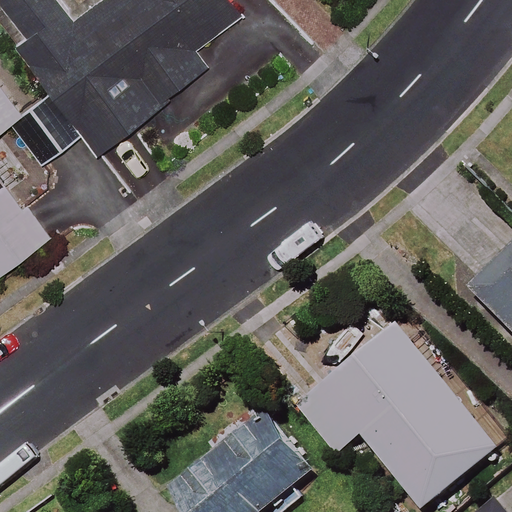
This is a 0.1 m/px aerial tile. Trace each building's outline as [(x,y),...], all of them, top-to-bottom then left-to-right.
[(201,48),(247,17),(233,0),(105,0),(75,23),(57,0),(0,0),(0,20),(100,151),(211,65),(201,48)] [(0,133),(25,115),(0,81),(0,274),(52,236),(16,187),(0,198),(0,133)] [(511,255),(476,291),(511,327),(511,255)] [(483,425),(399,324),(302,405),(342,453),(361,437),(405,490),(483,425)] [(267,511),(315,476),(268,414),(171,487),(190,511),(267,511)] [(505,511),(497,502),(484,511),(505,511)]
